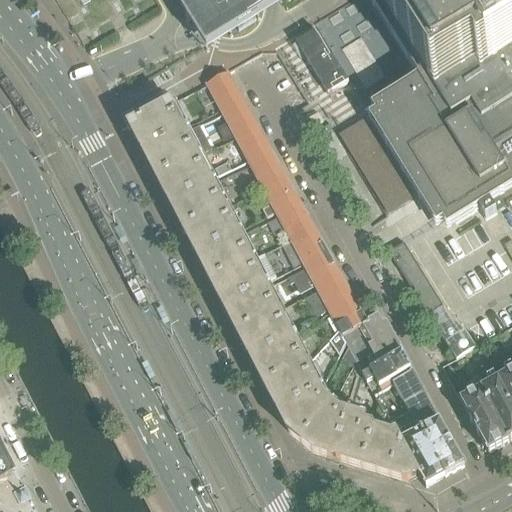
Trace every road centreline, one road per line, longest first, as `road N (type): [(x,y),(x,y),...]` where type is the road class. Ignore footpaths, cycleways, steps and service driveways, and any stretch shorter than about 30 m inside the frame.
road 1 (secondary): [(285,511),(93,141),(0,11)]
road 2 (secondary): [(0,138),(196,511)]
road 3 (residential): [(0,389),(64,511)]
